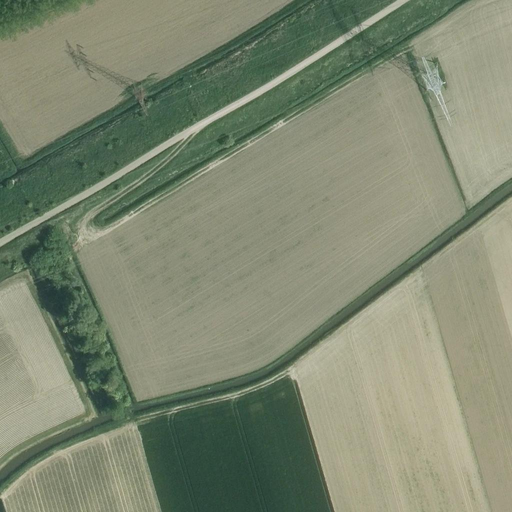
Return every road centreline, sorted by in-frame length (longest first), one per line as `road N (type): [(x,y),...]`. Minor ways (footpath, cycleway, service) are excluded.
road 1 (unclassified): [(0,242),(405,0)]
road 2 (track): [(188,131),(173,153),(84,216),(81,233),(106,230)]
